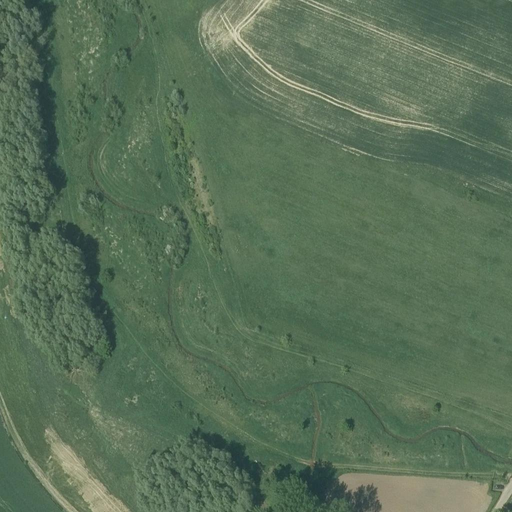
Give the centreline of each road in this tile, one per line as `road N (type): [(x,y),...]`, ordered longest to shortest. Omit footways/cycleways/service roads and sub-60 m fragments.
road 1 (track): [(92,279),(118,345),(107,380),(111,405),(185,441),(274,452)]
road 2 (track): [(274,452),(324,465),(511,476)]
road 3 (track): [(0,400),(43,483),(71,511)]
